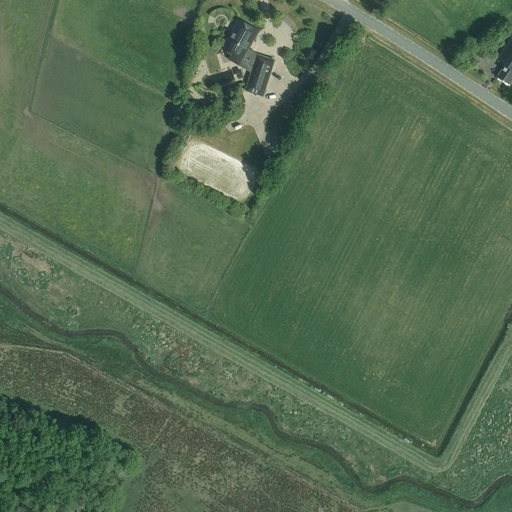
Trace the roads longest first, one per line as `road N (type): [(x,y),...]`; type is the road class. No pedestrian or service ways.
road 1 (track): [(511,338),(449,454),(432,463),(0,219)]
road 2 (track): [(452,511),(406,494),(363,502),(89,359),(0,346)]
road 3 (tertiary): [(511,113),(332,0)]
